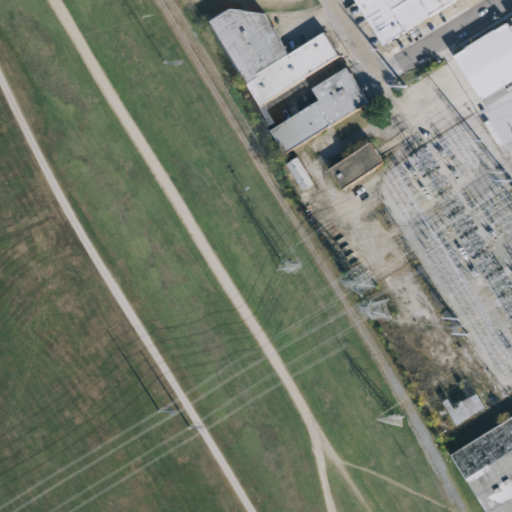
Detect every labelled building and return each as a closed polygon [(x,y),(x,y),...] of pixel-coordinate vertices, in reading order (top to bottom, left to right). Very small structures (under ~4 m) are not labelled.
[(459,0),(385,46),(357,0),(459,0)] [(267,14),(275,28),(277,27),(284,38),(282,39),(292,55),(328,33),(342,56),(265,104),(279,127),(322,101),(315,89),(350,67),(371,103),(288,154),(207,22),(228,9),(267,14)] [(511,80),(511,26),(510,23),(456,53),(481,98),(511,80)] [(387,163),(345,190),(333,170),(374,143),(387,163)] [(316,185),(305,191),(289,164),(300,157),(316,185)] [(488,406),(459,424),(441,394),(470,376),(488,406)] [(511,511),(491,511),(455,454),(511,418),(511,511)]
